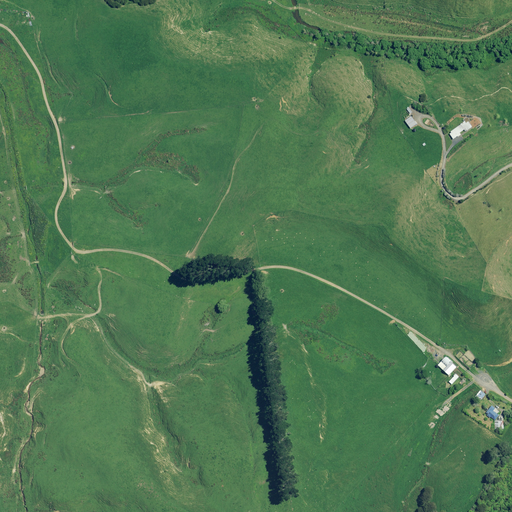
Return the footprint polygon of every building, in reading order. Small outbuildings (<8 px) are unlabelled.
[(417,124),(412,116),(406,121),(411,128),(417,124)] [(467,124),(466,122),(451,132),(452,133),(450,134),(454,139),(458,136),(459,137),(461,135),(460,133),(465,130),(466,132),(473,127),(469,122),(467,124)] [(457,367),(446,357),(438,365),(449,375),(457,367)] [(485,394),(480,390),(476,395),(481,399),(485,394)] [(495,409),(492,406),(486,413),(488,414),(487,415),(490,418),(491,417),(495,420),(499,416),(493,411),(495,409)]
